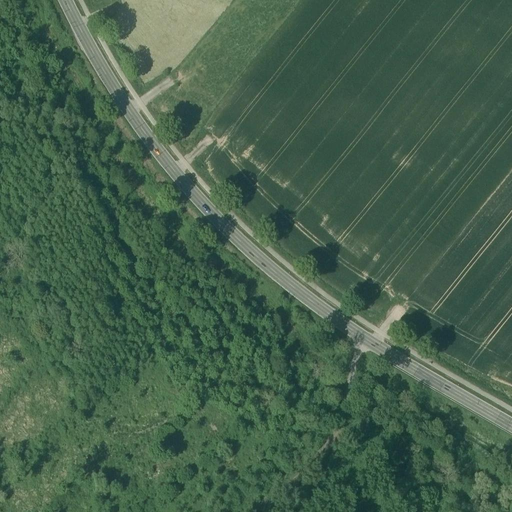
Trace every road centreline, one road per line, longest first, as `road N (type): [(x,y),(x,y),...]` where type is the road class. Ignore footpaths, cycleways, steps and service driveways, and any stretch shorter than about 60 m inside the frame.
road 1 (secondary): [(511,427),(363,340),(235,242),(125,107),(66,0)]
road 2 (track): [(363,340),(343,429),(296,497),(276,511)]
